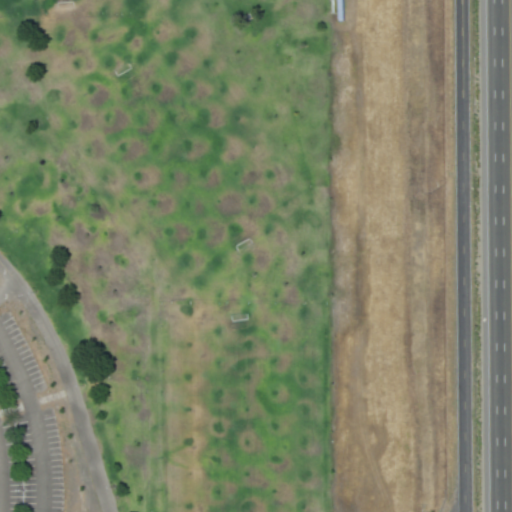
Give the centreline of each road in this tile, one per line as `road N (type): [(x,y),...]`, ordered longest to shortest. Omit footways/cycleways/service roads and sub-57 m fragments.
road 1 (motorway): [(495,0),(498,511)]
road 2 (tertiary): [(462,0),(464,511)]
